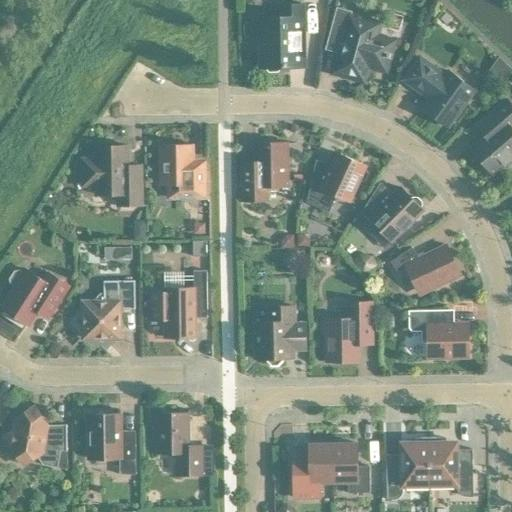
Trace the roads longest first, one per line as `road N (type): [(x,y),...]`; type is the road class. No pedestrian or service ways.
road 1 (residential): [(505,396),(503,303),(491,251),(464,199),(420,153),(371,124),(303,107),(173,106),(149,88)]
road 2 (residential): [(254,402),(228,377),(58,378),(0,357)]
road 3 (residential): [(505,396),(254,402)]
